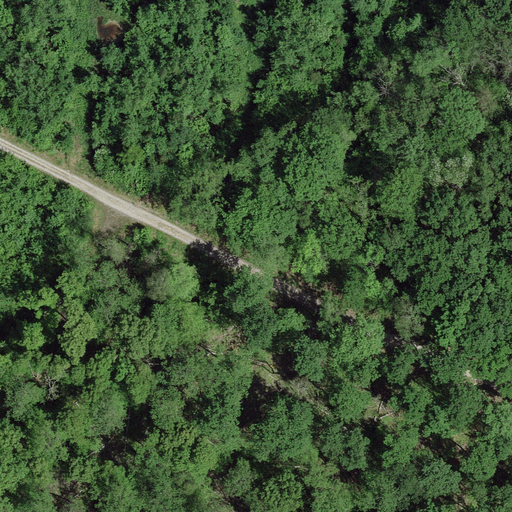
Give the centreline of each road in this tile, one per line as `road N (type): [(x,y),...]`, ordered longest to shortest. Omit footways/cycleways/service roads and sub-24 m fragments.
road 1 (track): [(511,388),(352,323),(0,143)]
road 2 (track): [(93,191),(0,335)]
